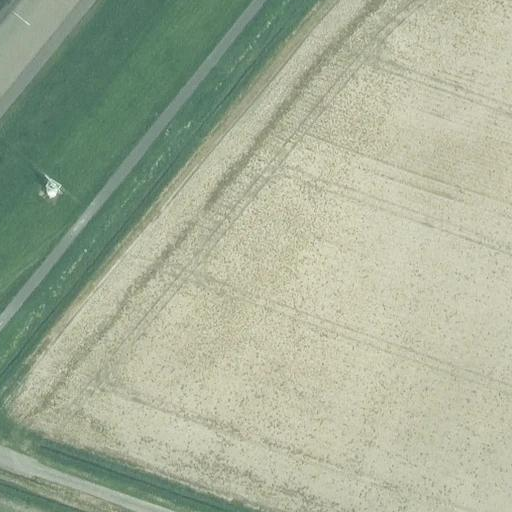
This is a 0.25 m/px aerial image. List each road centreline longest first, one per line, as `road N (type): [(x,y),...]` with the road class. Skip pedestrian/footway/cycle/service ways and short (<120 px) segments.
road 1 (unclassified): [(0,322),(264,0)]
road 2 (unclassified): [(156,511),(0,455)]
